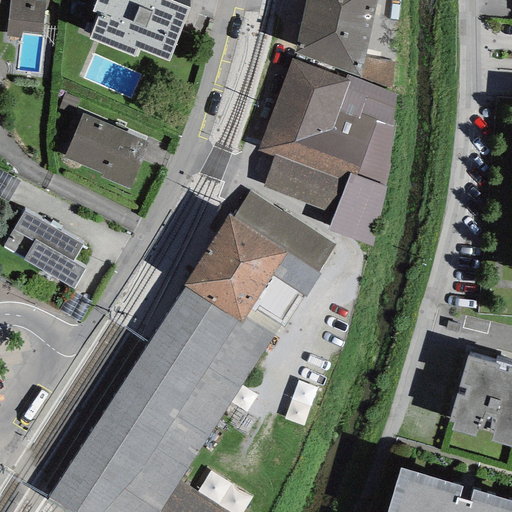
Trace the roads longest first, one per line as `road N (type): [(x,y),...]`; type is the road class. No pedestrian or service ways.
road 1 (residential): [(0,318),(27,316),(71,343),(84,341),(142,252),(207,111),(232,0)]
road 2 (residential): [(465,47),(462,152),(447,238),(386,443)]
